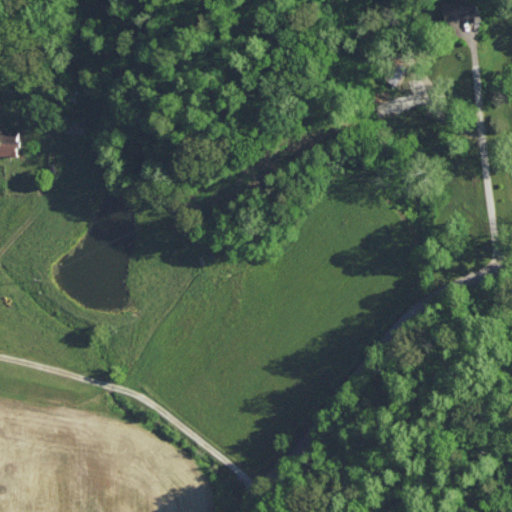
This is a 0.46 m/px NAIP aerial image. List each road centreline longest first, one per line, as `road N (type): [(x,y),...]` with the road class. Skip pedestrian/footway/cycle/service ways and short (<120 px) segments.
road 1 (residential): [(254,511),(408,303),(511,256)]
road 2 (residential): [(0,347),(155,387),(276,481)]
